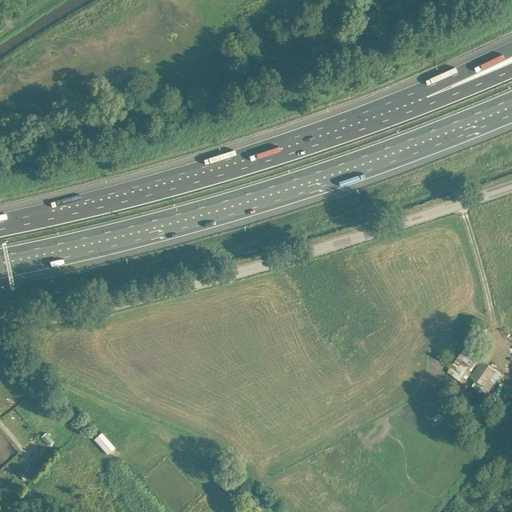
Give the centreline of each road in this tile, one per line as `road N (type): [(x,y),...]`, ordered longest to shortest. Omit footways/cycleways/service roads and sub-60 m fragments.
road 1 (motorway): [(0,261),(274,191),(511,105)]
road 2 (unclassified): [(511,185),(209,280),(0,324)]
road 3 (motorway): [(413,106),(175,185),(0,226)]
